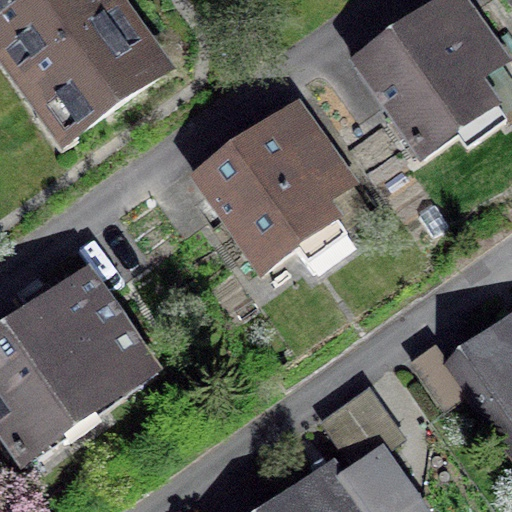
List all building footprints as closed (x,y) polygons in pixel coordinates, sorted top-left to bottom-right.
[(132,0),(0,0),(0,72),(64,167),(188,84),(132,0)] [(511,60),(472,2),(354,82),(419,178),(495,126),(476,98),(511,73),(511,60)] [(310,128),(207,196),(270,291),(373,223),(310,128)] [(102,294),(0,361),(0,449),(23,484),(166,389),(102,294)] [(511,328),(455,370),(511,448),(511,328)] [(440,352),(414,370),(442,412),(469,393),(440,352)] [(360,474),(351,481),(373,511),(441,511),(394,449),(405,441),(371,396),(327,429),(360,474)] [(287,511),(362,511),(335,476),(287,511)]
